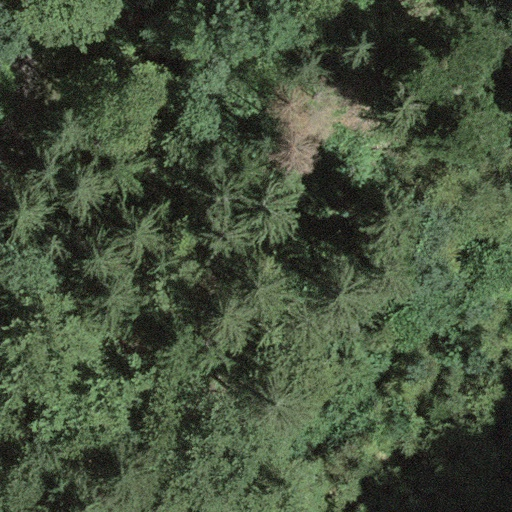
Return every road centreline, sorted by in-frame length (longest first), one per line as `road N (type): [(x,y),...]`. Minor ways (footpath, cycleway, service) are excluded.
road 1 (track): [(302,511),(511,278)]
road 2 (track): [(15,0),(34,69),(26,128),(0,181)]
